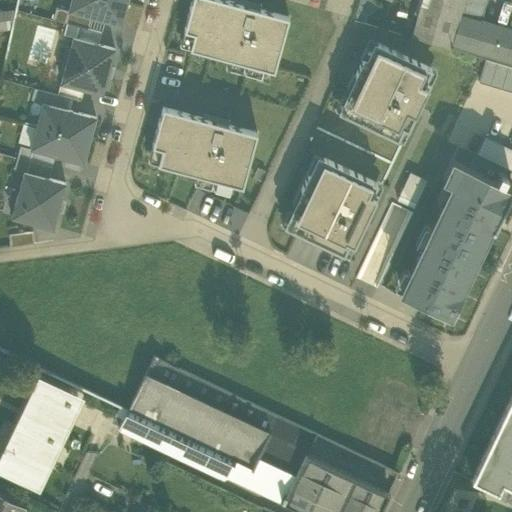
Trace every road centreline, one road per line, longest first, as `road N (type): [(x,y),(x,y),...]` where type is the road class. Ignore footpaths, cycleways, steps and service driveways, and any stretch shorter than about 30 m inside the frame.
road 1 (residential): [(476,369),(109,196),(163,0)]
road 2 (tertiary): [(476,369),(407,511)]
